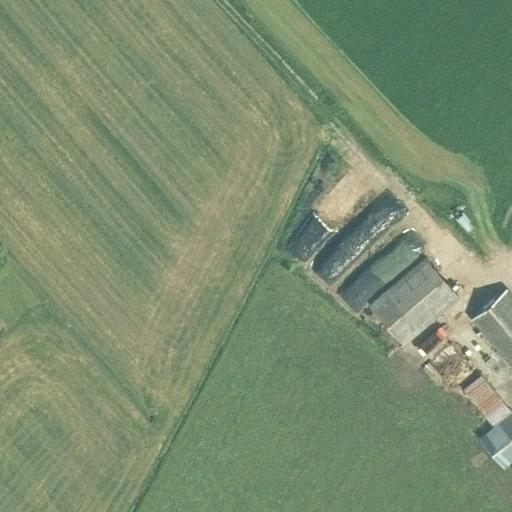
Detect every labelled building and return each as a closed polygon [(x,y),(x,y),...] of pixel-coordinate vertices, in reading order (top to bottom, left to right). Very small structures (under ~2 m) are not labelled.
[(351,259),(394,219),(373,197),(330,237),(351,259)] [(303,259),(343,213),(328,199),(288,245),(303,259)] [(326,283),(344,266),(329,250),(311,268),(326,283)] [(460,295),(424,255),(369,303),(404,344),(460,295)] [(511,363),(511,294),(503,284),(469,313),(511,363)] [(427,354),(441,376),(462,363),(449,341),(427,354)] [(511,458),(511,411),(481,373),(463,388),(493,425),(480,435),(504,464),(511,458)]
